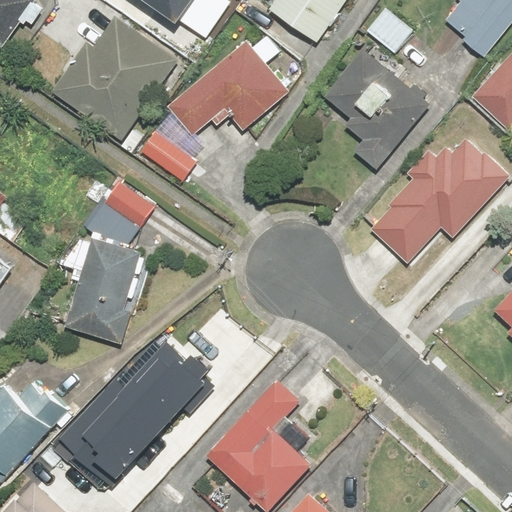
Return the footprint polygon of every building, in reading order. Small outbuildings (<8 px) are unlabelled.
[(0,0),(0,42),(9,49),(43,0),(0,0)] [(159,0),(187,18),(198,0),(159,0)] [(270,0),(266,6),(325,47),(357,0),(270,0)] [(494,53),(511,28),(511,0),(462,0),(449,19),(494,53)] [(89,37),(54,82),(130,141),(194,59),(125,5),(96,42),(89,37)] [(388,7),(371,27),(400,52),(417,32),(388,7)] [(174,101),(200,136),(234,111),(247,129),(294,93),(256,41),(174,101)] [(372,45),(325,97),(372,140),(365,147),(385,165),(438,106),(372,45)] [(511,48),(473,94),(511,127),(511,48)] [(159,131),(144,150),(188,184),(203,165),(159,131)] [(511,178),(511,167),(475,135),(461,151),(452,143),(444,153),(437,147),(368,224),(418,268),(452,229),(461,237),(511,178)] [(81,240),(70,274),(85,279),(72,319),(128,337),(156,252),(136,245),(157,201),(116,182),(93,231),(100,234),(97,245),(81,240)] [(0,229),(16,241),(37,213),(0,185),(0,229)] [(0,254),(0,287),(15,264),(0,254)] [(511,288),(494,308),(511,325),(511,288)] [(124,369),(66,431),(116,476),(192,394),(199,400),(219,378),(173,336),(134,378),(124,369)] [(23,393),(4,377),(0,381),(0,458),(15,470),(70,401),(38,375),(23,393)] [(308,400),(288,380),(214,457),(272,511),(319,463),(282,427),(308,400)] [(74,511),(36,479),(6,511),(74,511)] [(200,511),(167,483),(141,511),(200,511)] [(339,511),(316,491),(296,511),(339,511)]
